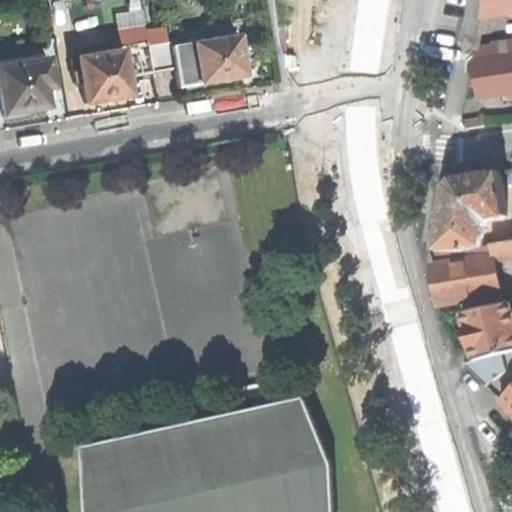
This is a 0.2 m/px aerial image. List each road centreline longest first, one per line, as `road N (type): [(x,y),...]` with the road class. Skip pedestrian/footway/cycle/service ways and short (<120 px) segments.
road 1 (tertiary): [(331,111),(350,235),(429,511)]
road 2 (tertiary): [(483,511),(389,135)]
road 3 (residential): [(331,111),(312,103),(0,157)]
road 4 (tertiary): [(389,135),(403,0)]
road 5 (residential): [(389,135),(412,147),(511,143)]
